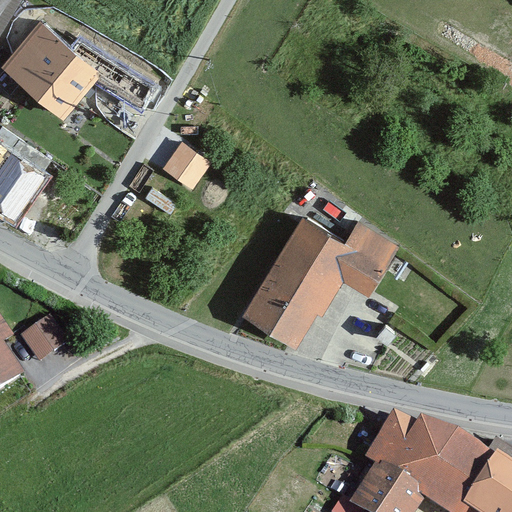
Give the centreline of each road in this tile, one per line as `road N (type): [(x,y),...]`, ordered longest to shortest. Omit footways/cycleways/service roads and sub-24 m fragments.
road 1 (tertiary): [(62,277),(199,336),(353,388),(511,415)]
road 2 (residential): [(62,277),(229,0)]
